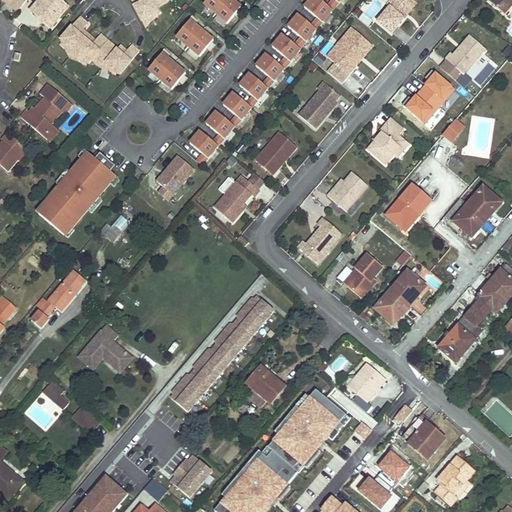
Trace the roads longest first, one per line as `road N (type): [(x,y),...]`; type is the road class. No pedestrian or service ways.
road 1 (residential): [(395,361),(267,248),(264,232),(460,5)]
road 2 (residential): [(395,361),(511,222)]
road 3 (residential): [(511,456),(395,361)]
